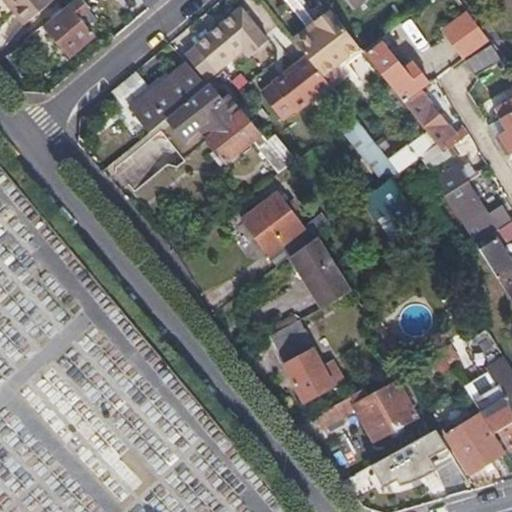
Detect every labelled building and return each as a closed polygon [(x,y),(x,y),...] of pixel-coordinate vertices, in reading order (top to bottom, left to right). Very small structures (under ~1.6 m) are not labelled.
[(2,0),(23,24),(52,0),(2,0)] [(86,2),(84,0),(72,0),(43,24),(70,56),(93,37),(73,12),(86,2)] [(278,0),(269,0),(264,4),(279,23),(290,16),(278,0)] [(264,37),(242,8),(185,55),(203,78),(243,46),(247,51),(264,37)] [(358,47),(332,13),(314,26),(316,29),(310,33),(305,28),(291,39),(304,55),(321,76),(358,47)] [(488,38),(472,17),(445,39),(460,59),(488,38)] [(0,42),(1,43),(20,29),(12,19),(0,27),(0,42)] [(36,29),(6,54),(14,66),(46,40),(36,29)] [(396,64),(376,39),(361,51),(401,103),(416,92),(428,83),(430,81),(409,54),(396,64)] [(460,63),(471,79),(503,57),(490,41),(460,63)] [(321,76),(304,55),(260,90),(278,114),(289,105),(292,107),(325,81),(321,76)] [(203,85),(183,62),(129,107),(149,131),(164,118),(203,85)] [(137,93),(126,78),(119,84),(115,87),(126,101),(137,93)] [(433,79),(430,81),(428,83),(431,90),(437,86),(433,79)] [(209,80),(203,85),(164,118),(169,124),(214,86),(209,80)] [(214,86),(169,124),(178,135),(192,125),(214,153),(208,156),(219,169),(251,143),(276,173),(293,161),(274,137),(267,142),(260,134),(256,137),(244,121),(250,116),(231,94),(224,99),(214,86)] [(126,101),(115,87),(109,92),(120,107),(126,101)] [(401,103),(434,146),(441,154),(445,151),(457,143),(416,92),(401,103)] [(503,131),(498,134),(507,152),(511,149),(511,98),(493,109),(499,122),(503,131)] [(386,160),(353,117),(340,126),(385,183),(388,180),(396,174),(386,160)] [(487,129),(492,137),(498,134),(503,131),(499,122),(487,129)] [(419,135),(386,160),(396,174),(418,158),(430,149),(419,135)] [(434,146),(430,149),(418,158),(442,195),(462,182),(454,170),(457,168),(445,151),(441,154),(434,146)] [(462,182),(442,195),(473,244),(498,230),(505,240),(511,235),(511,220),(501,228),(493,217),(479,225),(465,203),(472,198),(462,182)] [(437,203),(428,190),(406,205),(414,218),(420,216),(432,235),(445,226),(432,206),(437,203)] [(241,219),(276,265),(288,256),(316,235),(309,224),(303,228),(278,193),(241,219)] [(316,235),(288,256),(320,308),(352,290),(318,233),(316,235)] [(511,263),(496,237),(476,249),(495,279),(501,288),(511,281),(511,263)] [(511,305),(511,281),(501,288),(511,305)] [(277,331),(296,321),(294,317),(275,326),(277,331)] [(277,331),(267,336),(303,401),(332,385),(296,321),(277,331)] [(373,346),(387,369),(396,364),(382,341),(373,346)] [(387,369),(315,413),(324,425),(355,407),(373,439),(415,416),(395,381),(403,376),(396,364),(387,369)] [(472,397),(494,433),(499,429),(510,448),(511,446),(511,392),(506,396),(497,381),(472,397)] [(503,453),(481,415),(444,436),(467,474),(503,453)] [(398,493),(453,461),(437,433),(369,474),(381,496),(395,488),(398,493)]
